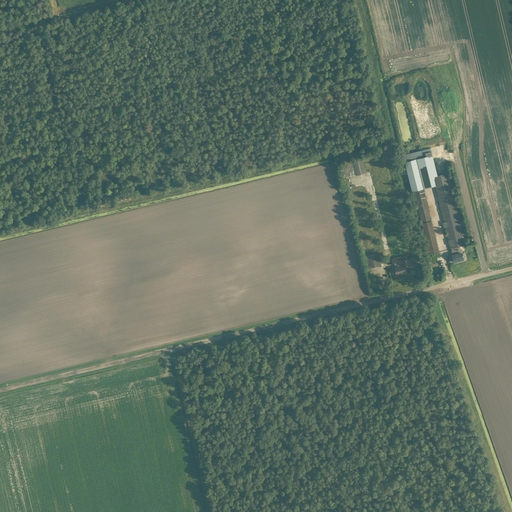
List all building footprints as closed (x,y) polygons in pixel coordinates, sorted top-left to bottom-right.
[(414,191),(419,211),(428,209),(423,188),(421,178),(417,164),(431,160),(433,160),(430,148),(427,149),(422,150),(403,155),(400,155),(400,156),(404,175),(405,175),(407,174),(412,191),(414,191)] [(352,161),(356,175),(366,173),(363,158),(352,161)] [(433,176),(451,252),(461,249),(460,246),(465,245),(447,172),(433,176)] [(429,254),(439,251),(431,221),(421,223),(429,254)] [(453,259),(453,260),(454,262),(463,260),(462,253),(463,252),(463,251),(461,251),(461,249),(451,252),(452,255),(451,256),(452,259),(453,259)] [(366,257),(366,258),(367,264),(368,269),(381,266),(381,263),(382,263),(381,259),(380,259),(379,257),(378,253),(377,253),(377,254),(366,256),(366,257)] [(395,268),(394,268),(396,275),(402,274),(403,274),(407,273),(405,265),(404,260),(407,259),(407,258),(406,255),(391,259),(392,263),(393,262),(395,268)]
